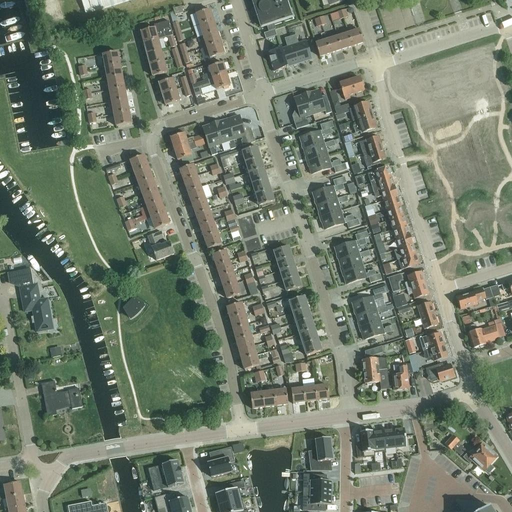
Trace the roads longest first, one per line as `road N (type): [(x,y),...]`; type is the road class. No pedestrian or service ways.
road 1 (residential): [(241,430),(227,350),(151,137),(164,124),(260,94)]
road 2 (residential): [(353,416),(334,327),(260,94)]
road 3 (residential): [(441,288),(372,58)]
road 4 (residential): [(32,460),(0,301)]
road 5 (residential): [(372,58),(393,60),(504,25)]
road 6 (residential): [(53,473),(68,458),(181,439)]
